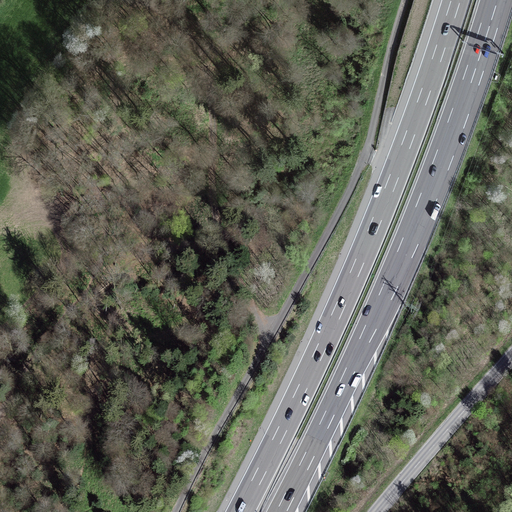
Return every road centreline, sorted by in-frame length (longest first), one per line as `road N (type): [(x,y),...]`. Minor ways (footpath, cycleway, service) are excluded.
road 1 (track): [(175,511),(355,178),(406,0)]
road 2 (motorway): [(281,511),(411,240),(497,0)]
road 3 (motorway): [(456,0),(355,272),(240,511)]
road 4 (track): [(270,335),(216,215),(219,108),(197,45),(119,0)]
road 5 (tertiary): [(511,357),(377,511)]
